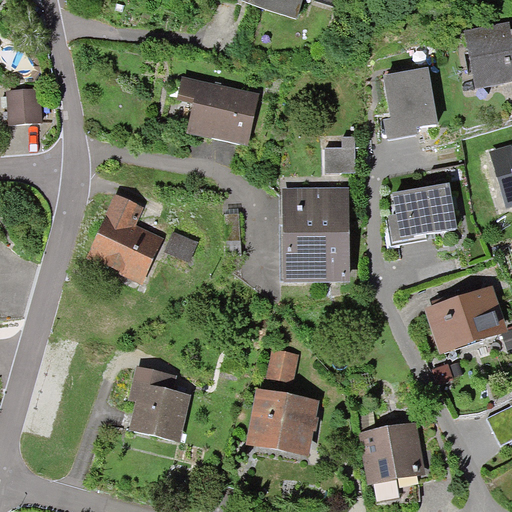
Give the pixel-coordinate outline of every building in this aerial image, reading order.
[(242,0),(241,4),(297,22),(304,0),(242,0)] [(509,23),(465,32),(477,90),(511,82),(511,32),(509,23)] [(436,126),(426,71),(409,74),(385,79),(392,121),(383,123),(387,143),(419,138),(417,129),(436,126)] [(221,86),(183,77),(178,101),(195,105),(188,136),(249,149),(261,95),(221,86)] [(6,93),(8,126),(43,124),(41,91),(6,93)] [(324,148),(324,174),(356,174),(356,138),(342,138),(342,148),(324,148)] [(511,146),(490,153),(507,210),(511,208),(511,146)] [(449,186),(393,195),(397,218),(388,219),(392,245),(435,238),(434,233),(456,230),(449,186)] [(282,238),(282,285),(351,284),(350,187),(281,188),(282,238)] [(116,197),(88,260),(142,283),(154,256),(162,238),(135,227),(143,208),(116,197)] [(224,212),(225,251),(239,250),(238,211),(224,212)] [(173,234),(165,254),(189,264),(197,243),(173,234)] [(452,303),(427,313),(443,356),(508,333),(492,289),(452,303)] [(309,457),(319,403),(291,397),(299,357),(271,352),(263,393),(259,392),(248,446),(309,457)] [(140,396),(131,432),(179,443),(191,397),(169,391),(173,375),(136,367),(130,394),(140,396)] [(511,407),(487,419),(500,447),(511,441),(511,407)] [(361,434),(370,487),(426,477),(417,424),(384,430),(361,434)]
